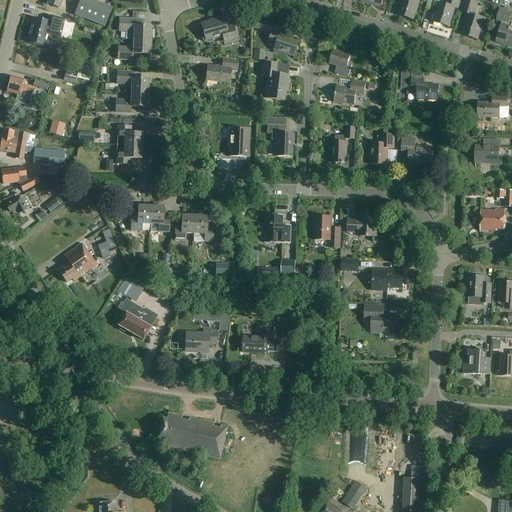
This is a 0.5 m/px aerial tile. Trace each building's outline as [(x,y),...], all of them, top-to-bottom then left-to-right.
[(65,0),(69,1),(69,0),(49,0),(47,4),(59,9),(62,0),(65,0)] [(89,0),(80,0),(74,16),(104,27),(111,8),(89,0)] [(414,20),(420,0),(403,0),(399,15),(414,20)] [(461,0),(449,0),(448,5),(440,3),(434,22),(449,27),(455,9),(458,10),(461,0)] [(484,26),(486,20),(475,16),(478,5),(466,1),(462,13),(468,15),(464,29),(466,30),(465,36),(478,40),(482,25),(484,26)] [(510,46),(511,40),(511,28),(508,28),(511,14),(511,13),(501,10),(498,20),(503,22),(497,41),(504,43),(504,44),(510,46)] [(133,11),(133,19),(142,19),(142,11),(133,11)] [(202,25),(204,34),(203,35),(203,36),(202,37),(202,39),(203,40),(203,41),(204,41),(204,42),(205,43),(206,43),(207,43),(208,43),(209,43),(213,42),(212,40),(223,37),(225,45),(237,41),(233,27),(227,28),(224,18),(214,20),(214,22),(202,25)] [(32,31),(46,35),(48,27),(55,29),(56,24),(35,19),(32,31)] [(120,32),(125,33),(125,39),(135,40),(135,41),(151,42),(151,36),(151,27),(134,26),(135,20),(120,20),(120,32)] [(253,28),(267,32),(271,33),(275,34),(277,27),(255,20),(253,28)] [(29,44),(50,49),(54,50),(55,44),(51,43),(45,42),(46,35),(32,31),(29,44)] [(294,59),(299,41),(275,34),(271,33),(269,41),(276,43),(274,50),(294,56),(293,59),(294,59)] [(151,48),(151,42),(135,41),(134,49),(119,48),(118,61),(133,61),(133,55),(150,56),(150,48),(151,48)] [(244,49),(242,51),(242,54),(244,57),(247,57),(250,54),(250,51),(247,49),(244,49)] [(253,60),(264,61),(265,60),(272,61),(273,52),(265,52),(265,50),(254,49),(253,60)] [(348,78),(352,66),(348,65),(351,56),(333,51),(330,64),(337,66),(335,74),(348,78)] [(52,54),(49,64),(56,66),(59,57),(52,54)] [(237,70),(238,62),(223,60),(222,67),(215,67),(208,67),(206,81),(230,83),(231,70),(237,70)] [(288,87),(289,76),(276,75),(277,65),(263,63),(261,77),(268,78),(266,99),(285,101),(286,87),(288,87)] [(66,70),(63,81),(75,84),(77,73),(66,70)] [(91,77),(77,73),(76,78),(89,81),(91,77)] [(132,94),(149,95),(149,89),(148,89),(148,80),(132,80),(132,74),(118,73),(117,85),(133,86),(132,94)] [(31,97),(33,88),(22,85),(23,81),(11,77),(7,92),(19,96),(20,93),(31,97)] [(438,101),(439,86),(423,86),(423,79),(412,78),(412,90),(418,90),(418,100),(438,101)] [(47,90),(48,84),(35,80),(33,86),(47,90)] [(364,96),(366,84),(353,82),(351,89),(337,87),(335,103),(354,106),(356,95),(364,96)] [(149,100),(149,95),(132,94),(132,102),(116,101),(116,114),(131,114),(131,108),(147,109),(148,100),(149,100)] [(478,118),(500,118),(508,119),(509,107),(508,107),(508,97),(493,97),(493,103),(479,103),(478,118)] [(294,142),(294,134),(287,134),(287,126),(285,126),(286,119),(266,118),(265,126),(268,126),(268,133),(272,133),(272,140),(276,140),(275,157),(292,158),(293,142),(294,142)] [(61,136),(64,126),(53,122),(50,133),(61,136)] [(118,127),(117,138),(117,146),(143,147),(143,134),(131,134),(131,127),(118,127)] [(356,140),(356,129),(347,129),(347,137),(336,137),(336,143),(333,143),(333,164),(347,164),(347,143),(347,140),(356,140)] [(395,135),(394,135),(394,129),(384,129),(384,135),(382,135),(381,143),(373,143),(372,165),(387,165),(388,149),(394,149),(395,135)] [(0,139),(1,140),(0,145),(0,151),(15,154),(14,159),(23,161),(24,152),(31,154),(32,149),(34,136),(27,135),(27,134),(3,130),(3,131),(2,131),(0,139)] [(249,158),(250,130),(230,130),(229,157),(249,158)] [(78,143),(94,143),(94,134),(78,134),(78,143)] [(432,166),(432,149),(415,148),(415,140),(403,139),(402,154),(409,155),(409,166),(419,167),(419,165),(432,166)] [(502,149),(502,141),(485,140),(484,147),(477,146),(476,163),(499,164),(499,149),(502,149)] [(142,160),(143,147),(117,146),(116,154),(116,165),(129,165),(130,160),(142,160)] [(35,151),(33,165),(49,167),(63,169),(65,152),(48,150),(47,152),(35,151)] [(49,167),(48,175),(59,177),(62,177),(63,169),(49,167)] [(25,168),(2,171),(3,185),(19,183),(23,192),(39,184),(35,177),(27,181),(25,168)] [(20,198),(18,194),(14,196),(17,200),(6,206),(10,213),(13,211),(14,214),(17,212),(19,214),(30,208),(23,196),(20,198)] [(58,197),(45,207),(50,212),(63,203),(58,197)] [(142,232),(142,231),(149,231),(149,225),(150,225),(151,207),(138,207),(138,218),(132,218),(132,220),(131,232),(142,232)] [(151,207),(150,225),(159,225),(158,233),(169,233),(170,219),(163,219),(164,208),(151,207)] [(504,229),(505,211),(496,211),(496,213),(481,213),(481,230),(497,231),(497,228),(504,229)] [(291,245),(292,226),(284,226),(284,216),(266,215),(265,226),(267,226),(267,235),(275,235),(274,244),(291,245)] [(377,237),(377,227),(375,227),(376,215),(362,215),(362,220),(349,220),(348,233),(359,233),(358,236),(377,237)] [(194,235),(195,217),(182,216),(182,228),(176,228),(175,241),(186,242),(186,234),(193,235),(194,235)] [(194,235),(193,235),(193,242),(202,242),(213,243),(213,229),(207,229),(208,217),(195,217),(194,235)] [(340,249),(340,229),(332,229),(332,218),(315,217),(314,241),(331,241),(330,249),(340,249)] [(97,246),(103,259),(111,256),(105,243),(97,246)] [(69,264),(58,272),(66,283),(72,279),(74,282),(96,266),(86,251),(82,245),(71,252),(76,259),(69,264)] [(139,269),(139,270),(140,270),(147,270),(147,258),(139,258),(139,269)] [(281,261),(281,274),(282,274),(295,275),(296,261),(281,261)] [(341,261),(341,271),(358,272),(358,261),(341,261)] [(215,276),(228,276),(228,264),(216,264),(215,276)] [(403,289),(403,275),(392,274),(392,271),(373,271),(373,292),(388,292),(388,289),(403,289)] [(490,304),(491,287),(483,287),(484,278),(470,277),(469,298),(469,304),(480,305),(480,298),(482,299),(482,303),(490,304)] [(124,282),(117,292),(125,298),(132,287),(124,282)] [(511,309),(511,283),(501,283),(499,303),(506,304),(505,309),(511,309)] [(343,301),(348,297),(344,291),(339,295),(343,301)] [(127,331),(143,341),(156,318),(157,316),(145,309),(144,311),(126,301),(125,303),(122,303),(119,309),(120,311),(118,314),(123,317),(118,326),(120,327),(120,330),(124,332),(127,331)] [(396,334),(396,315),(384,315),(385,307),(365,306),(365,321),(372,321),(372,333),(396,334)] [(214,314),(213,322),(219,323),(218,331),(227,332),(229,315),(214,314)] [(281,339),(289,339),(290,327),(287,327),(282,327),(281,339)] [(274,353),(275,336),(275,329),(266,328),(266,335),(265,338),(244,337),(243,354),(257,354),(257,356),(265,356),(265,355),(268,355),(268,353),(274,353)] [(216,345),(217,332),(204,331),(203,335),(186,334),(185,352),(207,353),(208,344),(216,345)] [(490,375),(491,359),(483,359),(483,353),(482,351),(469,350),(469,356),(471,358),(470,365),(467,364),(465,367),(464,375),(480,376),(480,375),(490,375)] [(511,351),(510,351),(510,357),(503,356),(502,376),(511,376),(511,351)] [(189,422),(182,420),(182,417),(168,414),(166,420),(162,419),(157,439),(162,441),(160,447),(220,460),(228,427),(221,426),(220,429),(213,427),(214,424),(190,419),(189,422)] [(398,449),(398,438),(379,440),(379,450),(398,449)] [(386,469),(395,468),(394,459),(379,460),(379,465),(385,464),(386,469)] [(405,479),(403,511),(424,511),(426,480),(405,479)] [(351,489),(343,502),(352,508),(361,495),(351,489)] [(351,511),(335,501),(340,493),(336,490),(321,511),(351,511)] [(117,511),(116,503),(97,504),(97,511),(117,511)]
